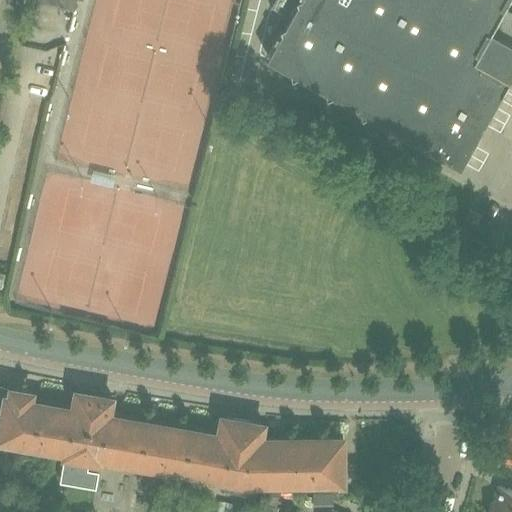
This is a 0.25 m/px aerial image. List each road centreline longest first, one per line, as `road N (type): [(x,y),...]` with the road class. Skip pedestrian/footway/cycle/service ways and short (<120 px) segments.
road 1 (secondary): [(456,390),(287,389),(0,337)]
road 2 (residential): [(435,511),(446,489),(456,390)]
